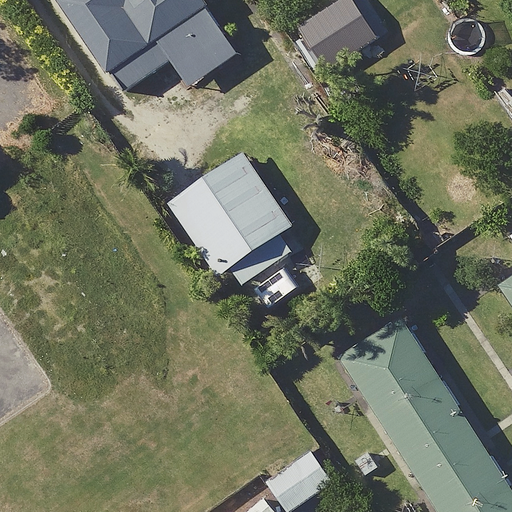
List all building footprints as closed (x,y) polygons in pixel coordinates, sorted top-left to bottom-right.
[(45,0),(113,90),(158,56),(178,81),(225,45),(191,0),(45,0)] [(407,3),(405,0),(329,0),(352,37),(407,3)] [(35,124),(0,147),(0,287),(62,377),(162,308),(69,172),(35,124)] [(280,220),(233,145),(159,192),(206,267),(230,252),(244,274),(273,256),(259,234),(280,220)] [(511,265),(488,281),(511,316),(511,265)] [(511,511),(511,509),(386,311),(329,348),(432,511),(511,511)] [(253,445),(169,321),(132,346),(174,410),(122,446),(81,385),(0,440),(0,511),(92,511),(144,477),(163,506),(253,445)] [(322,479),(301,447),(256,477),(277,509),(322,479)] [(264,511),(266,511),(249,490),(227,509),(216,496),(196,511),(264,511)]
